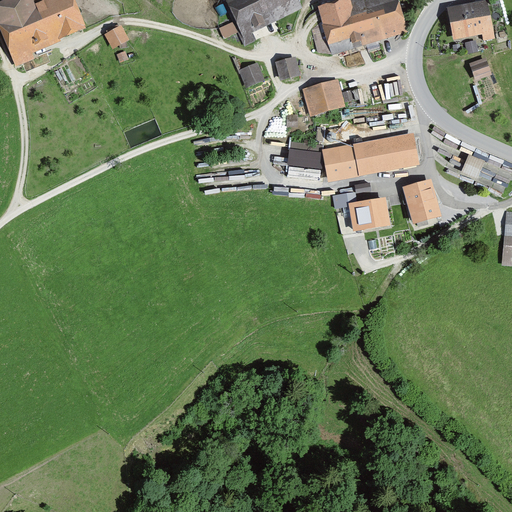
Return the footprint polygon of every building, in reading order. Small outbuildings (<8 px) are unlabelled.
[(40,0),(39,0),(38,0),(17,0),(0,6),(0,17),(16,61),(92,32),(80,0),(40,0)] [(229,0),(245,36),(305,9),(300,0),(229,0)] [(408,33),(399,0),(365,0),(322,11),(333,53),(408,33)] [(489,2),(452,10),(459,41),(485,35),(486,40),(497,38),(489,2)] [(224,42),(239,37),(235,27),(221,32),(224,42)] [(125,28),(108,37),(116,51),(133,42),(125,28)] [(468,55),(479,55),(479,43),(467,43),(468,55)] [(129,61),(126,54),(118,57),(122,65),(129,61)] [(495,76),(488,59),(473,65),(479,82),(495,76)] [(298,60),(279,64),(283,81),(302,77),(298,60)] [(268,82),(260,64),(241,72),(248,90),(268,82)] [(312,119),(347,108),(338,82),(304,93),(312,119)] [(299,129),(299,115),(288,115),(288,129),(299,129)] [(422,166),(416,135),(325,152),(331,183),(422,166)] [(469,157),(462,177),(479,183),(486,163),(469,157)] [(237,184),(237,191),(264,190),(263,169),(222,170),(222,185),(237,184)] [(201,183),(214,182),(213,174),(200,176),(201,183)] [(442,219),(432,183),(406,190),(416,226),(442,219)] [(394,226),(389,199),(354,205),(358,232),(394,226)]
